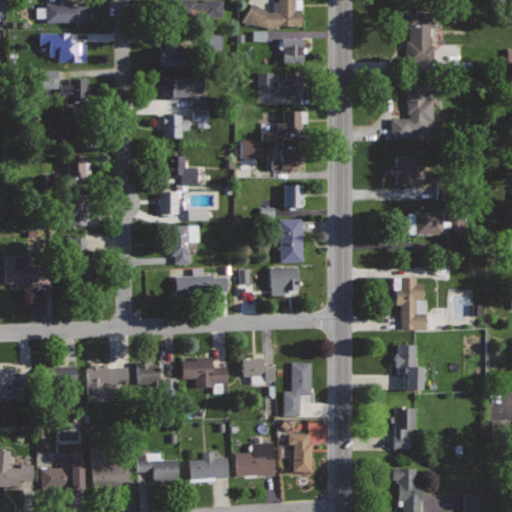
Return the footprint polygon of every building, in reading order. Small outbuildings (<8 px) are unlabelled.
[(76,0),(61,0),(61,1),(45,2),(45,6),(34,6),(35,18),(45,17),(45,21),(85,21),(85,2),(76,2),(76,0)] [(223,0),(154,0),(155,26),(223,25),(223,0)] [(295,0),(277,0),(277,11),(268,11),(251,2),(240,21),(260,26),(301,26),(301,8),(295,8),(295,0)] [(435,11),(404,11),(404,28),(407,28),(408,41),(405,41),(406,60),(432,59),(432,45),(430,45),(430,27),(436,27),(435,11)] [(265,41),(265,31),(252,30),(251,41),(265,41)] [(86,41),(68,41),(68,32),(38,32),(38,44),(48,44),(48,56),(57,56),(58,61),(86,61),(86,41)] [(303,38),(280,38),(280,61),(303,61),(303,38)] [(163,41),(164,56),(158,56),(158,65),(186,64),(185,46),(175,46),(175,41),(163,41)] [(303,72),(283,72),(283,79),(270,79),(270,72),(257,72),(257,85),(274,85),(274,91),(284,91),(284,94),(303,94),(303,72)] [(160,75),(159,97),(187,97),(187,93),(202,93),(202,75),(160,75)] [(88,77),(67,77),(67,82),(59,82),(59,93),(66,93),(66,99),(88,99),(88,77)] [(405,112),(409,112),(409,118),(390,118),(390,136),(410,136),(410,127),(426,127),(426,120),(431,120),(431,99),(424,99),(424,91),(431,91),(431,77),(405,77),(405,112)] [(206,106),(206,95),(189,95),(189,107),(206,106)] [(207,127),(207,108),(192,108),(192,127),(207,127)] [(306,110),(281,110),(281,121),(276,121),(276,131),(300,132),(300,122),(306,122),(306,110)] [(162,114),(162,136),(181,137),(181,129),(188,129),(188,118),(180,118),(180,114),(162,114)] [(74,119),(42,120),(43,136),(58,135),(58,143),(74,142),(74,119)] [(275,141),(275,131),(260,130),(260,140),(275,141)] [(257,140),(238,139),(238,157),(257,157),(257,140)] [(298,145),(278,146),(279,158),(269,158),(270,170),(299,169),(298,145)] [(85,153),(64,154),(65,182),(86,182),(85,153)] [(166,153),(165,173),(180,174),(180,182),(196,183),(197,166),(185,165),(185,154),(166,153)] [(417,155),(395,154),(395,166),(390,166),(389,174),(394,174),(394,182),(417,182),(417,155)] [(282,183),(282,207),(302,207),(302,183),(282,183)] [(159,190),(159,212),(176,212),(176,190),(159,190)] [(57,197),(58,225),(86,224),(86,215),(75,216),(75,197),(57,197)] [(272,206),(259,206),(258,218),(272,218),(272,206)] [(206,207),(186,207),(186,219),(205,219),(206,207)] [(442,211),(407,211),(407,233),(443,233),(443,227),(462,226),(462,211),(447,211),(447,221),(442,221),(442,211)] [(301,218),(277,218),(278,261),(304,260),(304,249),(302,249),(301,218)] [(187,225),(167,226),(168,255),(173,255),(173,263),(189,262),(187,225)] [(70,236),(69,274),(75,274),(79,280),(85,280),(92,277),(92,252),(86,252),(87,236),(70,236)] [(27,255),(4,255),(4,282),(49,282),(49,265),(27,265),(27,255)] [(268,267),(269,295),(285,294),(285,290),(298,289),(297,266),(268,267)] [(237,283),(248,282),(247,268),(236,268),(237,283)] [(174,277),(175,299),(225,297),(224,276),(211,277),(211,274),(174,275),(174,277)] [(414,276),(393,276),(393,290),(395,290),(395,304),(399,304),(399,328),(426,328),(426,300),(421,300),(421,284),(414,284),(414,276)] [(415,344),(397,344),(397,353),(395,353),(395,365),(397,365),(397,372),(405,372),(404,388),(422,388),(422,365),(414,365),(415,344)] [(181,360),(182,377),(195,377),(195,386),(212,385),(212,391),(222,391),(221,381),(227,381),(226,364),(212,365),(212,355),(195,356),(195,359),(181,360)] [(263,356),(241,357),(242,375),(250,375),(250,382),(264,382),(264,379),(272,379),(272,364),(263,365),(263,356)] [(150,360),(134,361),(135,382),(158,381),(157,362),(150,363),(150,360)] [(310,361),(290,360),(290,389),(282,389),(282,414),(299,415),(299,394),(310,394),(310,361)] [(75,364),(47,365),(49,398),(76,398),(75,364)] [(127,366),(97,367),(97,364),(85,364),(86,402),(104,401),(104,384),(127,383),(127,366)] [(11,366),(0,366),(0,397),(8,397),(7,386),(14,385),(14,382),(17,382),(17,389),(36,388),(34,372),(19,373),(19,375),(12,376),(11,366)] [(415,407),(394,407),(394,434),(393,434),(393,448),(409,448),(409,427),(415,427),(415,407)] [(286,431),(285,445),(292,445),(291,470),(309,471),(311,442),(307,442),(308,432),(286,431)] [(273,439),(250,441),(250,450),(234,452),(235,474),(244,474),(244,477),(275,475),(273,439)] [(89,445),(91,485),(120,483),(120,480),(128,479),(127,460),(105,461),(104,444),(89,445)] [(0,447),(0,484),(18,486),(18,478),(31,479),(33,464),(19,463),(19,467),(8,466),(9,449),(0,447)] [(201,451),(201,457),(188,458),(189,481),(215,479),(214,476),(228,475),(226,456),(213,457),(213,450),(201,451)] [(60,455),(60,466),(40,467),(41,488),(63,487),(64,492),(84,491),(82,451),(69,452),(69,454),(60,455)] [(160,451),(144,452),(145,460),(135,461),(136,471),(152,470),(152,481),(178,480),(177,459),(160,459),(160,451)] [(392,466),(392,478),(398,478),(397,500),(402,500),(402,511),(419,511),(421,482),(414,482),(415,467),(392,466)] [(461,511),(478,511),(479,493),(461,493),(461,511)]
